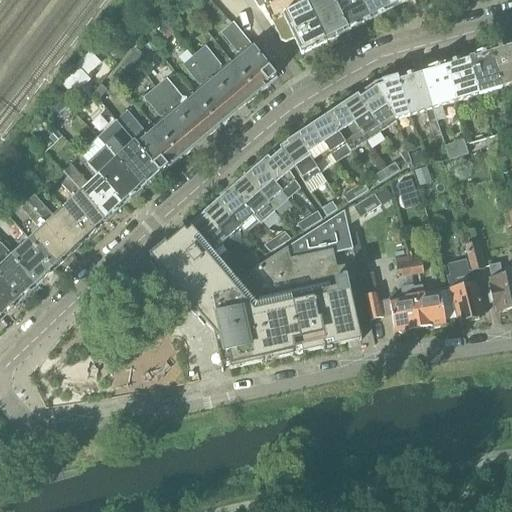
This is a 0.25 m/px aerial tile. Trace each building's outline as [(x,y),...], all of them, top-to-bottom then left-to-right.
[(275,0),(264,6),(282,42),(287,44),(295,40),(303,56),(326,44),(305,0),(275,0)] [(305,0),(326,44),(349,32),(334,0),(305,0)] [(334,0),(349,32),(371,21),(360,0),(334,0)] [(386,0),(360,0),(371,21),(392,11),(386,0)] [(386,0),(392,11),(412,0),(386,0)] [(160,17),(172,29),(179,23),(167,10),(160,17)] [(166,36),(172,29),(160,17),(153,23),(166,36)] [(221,33),(236,52),(241,52),(244,56),(232,65),(257,95),(266,87),(264,85),(275,77),(232,24),(221,33)] [(502,90),(511,86),(511,45),(491,52),(502,90)] [(203,48),(192,57),(236,109),(245,102),(246,104),(257,95),(232,65),(221,74),(219,72),(219,67),(203,48)] [(147,62),(133,50),(127,57),(141,70),(147,62)] [(479,97),(502,90),(491,52),(490,50),(473,55),(473,56),(466,58),(479,97)] [(76,67),(62,86),(73,98),(90,82),(87,77),(101,65),(88,51),(77,65),(76,67)] [(136,75),(141,70),(127,57),(122,63),(136,75)] [(206,87),(193,98),(219,127),(228,120),(226,118),(236,109),(192,57),(182,66),(197,84),(204,85),(206,87)] [(466,58),(443,65),(454,104),(479,97),(466,58)] [(454,104),(443,65),(442,64),(428,69),(428,70),(420,72),(439,137),(448,134),(441,109),(454,104)] [(434,138),(439,137),(420,72),(397,80),(396,80),(408,118),(425,113),(434,138)] [(374,86),(375,87),(395,123),(396,122),(408,118),(396,80),(397,80),(397,79),(374,86)] [(208,136),(219,127),(193,98),(183,107),(180,104),(180,97),(165,80),(154,89),(198,141),(206,135),(208,136)] [(99,101),(107,91),(101,86),(93,96),(99,101)] [(375,87),(357,98),(380,133),(395,123),(375,87)] [(168,120),(156,130),(181,159),(190,152),(189,150),(198,141),(154,89),(144,98),(160,116),(165,117),(168,120)] [(59,98),(50,106),(55,111),(61,111),(67,106),(59,98)] [(365,142),(380,133),(357,98),(341,109),(360,137),(362,136),(365,142)] [(362,136),(360,137),(341,109),(327,118),(346,147),(350,153),(365,142),(362,136)] [(170,168),(181,159),(156,130),(145,139),(143,136),(143,131),(128,112),(116,122),(123,130),(133,142),(159,173),(159,175),(169,166),(170,168)] [(346,147),(327,118),(311,129),(330,157),(331,157),(336,165),(351,154),(350,153),(346,147)] [(315,168),(316,168),(330,157),(311,129),(296,139),(315,168)] [(115,159),(140,190),(141,190),(159,173),(133,142),(123,130),(113,140),(106,132),(98,139),(104,146),(105,147),(115,159)] [(49,139),(54,145),(62,138),(56,132),(49,139)] [(320,175),(316,168),(315,168),(296,139),(280,149),(294,170),(295,170),(305,185),(320,175)] [(467,156),(463,142),(444,147),(448,161),(467,156)] [(123,206),(140,190),(115,159),(105,147),(104,146),(85,164),(96,176),(123,206)] [(502,146),(491,149),(495,163),(506,159),(502,146)] [(407,150),(399,154),(407,167),(412,164),(407,150)] [(287,166),(274,153),(259,166),(283,193),(282,193),(288,200),(301,190),(290,174),(292,172),(287,166)] [(395,163),(383,171),(388,179),(400,171),(395,163)] [(452,165),(444,168),(447,174),(454,171),(452,165)] [(123,206),(96,176),(88,184),(72,166),(64,174),(69,179),(68,179),(106,222),(123,206)] [(283,193),(259,166),(245,178),(274,213),(288,200),(282,193),(283,193)] [(414,172),(420,187),(432,183),(426,168),(414,172)] [(379,185),(388,179),(383,171),(374,177),(379,185)] [(245,178),(231,191),(254,218),(259,224),(261,225),(274,213),(245,178)] [(73,198),(62,209),(88,238),(89,239),(106,223),(106,222),(68,179),(61,186),(73,198)] [(401,201),(416,196),(411,181),(396,186),(401,201)] [(363,183),(352,190),(357,198),(368,191),(363,183)] [(347,204),(357,198),(352,190),(342,196),(347,204)] [(259,224),(254,218),(231,191),(217,203),(240,230),(246,236),(259,224)] [(381,206),(374,195),(353,209),(360,219),(381,206)] [(27,204),(34,212),(45,224),(72,254),(88,238),(62,209),(52,217),(34,198),(27,204)] [(217,203),(203,215),(226,242),(240,230),(217,203)] [(322,210),(327,217),(337,211),(332,203),(322,210)] [(39,230),(27,241),(54,270),(72,254),(45,224),(34,212),(28,218),(39,230)] [(306,220),(311,228),(322,220),(317,212),(306,220)] [(349,235),(344,213),(235,282),(212,254),(192,230),(190,231),(182,238),(180,235),(152,259),(151,259),(150,259),(150,260),(151,261),(213,335),(222,372),(223,372),(222,367),(229,365),(231,370),(231,371),(232,371),(232,370),(361,341),(345,266),(337,268),(334,255),(352,251),(348,236),(349,235)] [(188,228),(190,231),(192,230),(212,254),(226,242),(203,215),(188,228)] [(296,226),(303,233),(311,228),(306,220),(296,226)] [(274,240),(280,247),(291,240),(285,233),(274,240)] [(264,246),(270,253),(280,247),(274,240),(264,246)] [(27,241),(11,257),(38,288),(55,272),(54,271),(54,270),(27,241)] [(359,241),(351,243),(353,250),(355,259),(363,257),(361,249),(359,241)] [(477,243),(465,246),(472,273),(484,270),(477,243)] [(0,280),(20,303),(37,287),(37,288),(38,288),(11,257),(1,245),(0,244),(0,280)] [(249,267),(259,260),(253,253),(242,260),(249,267)] [(411,276),(423,274),(421,262),(409,264),(411,276)] [(450,278),(447,279),(459,323),(470,320),(473,322),(479,320),(481,318),(484,317),(472,273),(469,274),(466,262),(448,267),(450,278)] [(511,272),(502,275),(500,265),(489,267),(491,277),(492,283),(488,284),(494,307),(498,306),(499,312),(511,308),(511,272)] [(0,316),(3,320),(20,303),(0,280),(0,316)] [(402,298),(389,300),(389,301),(394,334),(400,333),(401,334),(406,334),(407,331),(420,329),(414,296),(413,288),(412,286),(400,288),(402,298)] [(422,287),(413,288),(414,296),(420,329),(432,327),(434,329),(440,328),(441,326),(445,325),(439,292),(424,295),(422,287)] [(378,295),(365,298),(370,322),(382,319),(379,303),(378,295)]
